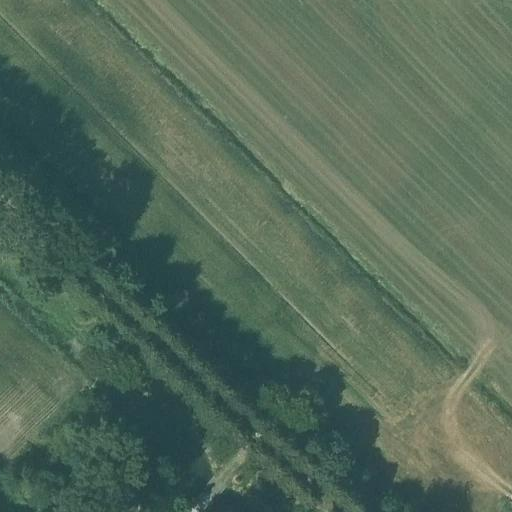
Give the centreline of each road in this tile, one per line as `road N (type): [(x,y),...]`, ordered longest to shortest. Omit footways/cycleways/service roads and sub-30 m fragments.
road 1 (track): [(53,0),(423,370),(456,434),(511,494)]
road 2 (track): [(0,341),(18,386),(20,427),(96,491)]
road 3 (track): [(307,383),(194,511)]
